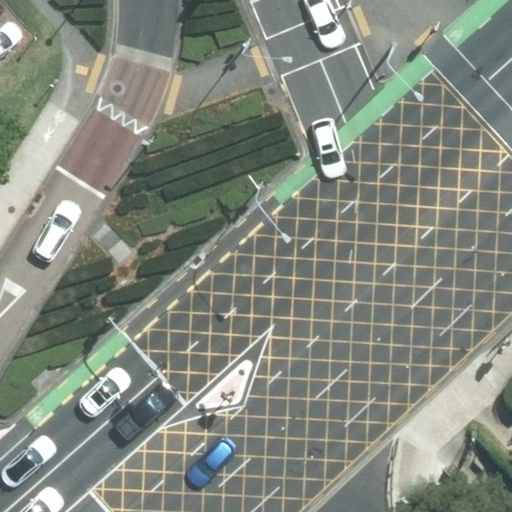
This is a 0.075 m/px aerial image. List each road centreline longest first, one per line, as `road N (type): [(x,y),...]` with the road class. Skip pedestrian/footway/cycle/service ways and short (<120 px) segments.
road 1 (secondary): [(345,270),(97,511)]
road 2 (unclassified): [(0,301),(129,82),(144,0)]
road 3 (unclassified): [(293,0),(349,153),(355,194),(345,270)]
road 4 (secondary): [(511,107),(345,270)]
